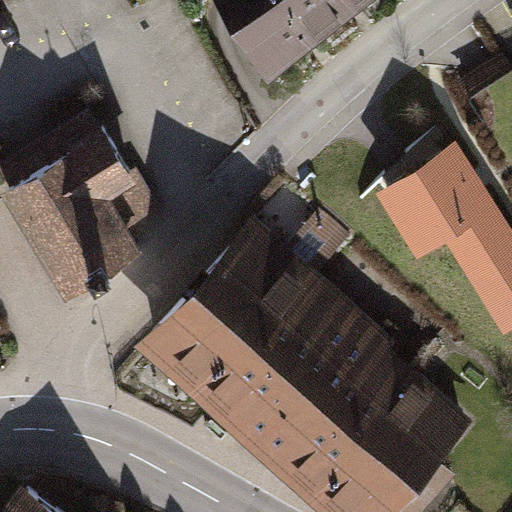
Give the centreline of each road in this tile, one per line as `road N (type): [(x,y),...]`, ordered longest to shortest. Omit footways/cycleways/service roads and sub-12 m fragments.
road 1 (residential): [(67,358),(270,143),(450,0)]
road 2 (tertiary): [(56,429),(114,445),(238,511)]
road 3 (residential): [(67,358),(0,237)]
